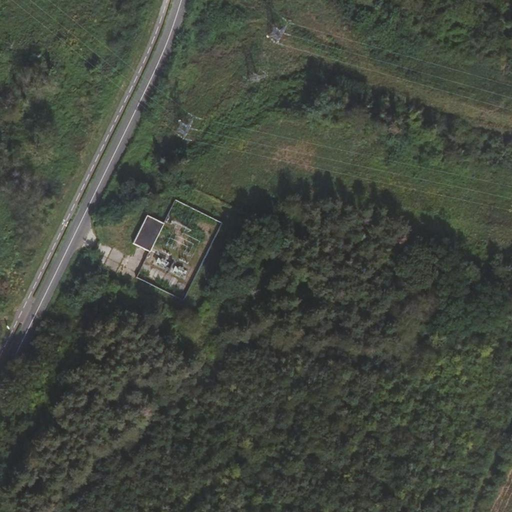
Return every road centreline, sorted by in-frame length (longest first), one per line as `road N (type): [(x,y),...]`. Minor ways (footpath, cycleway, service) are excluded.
road 1 (unclassified): [(182,0),(164,55),(74,236)]
road 2 (unclassified): [(74,236),(0,385)]
